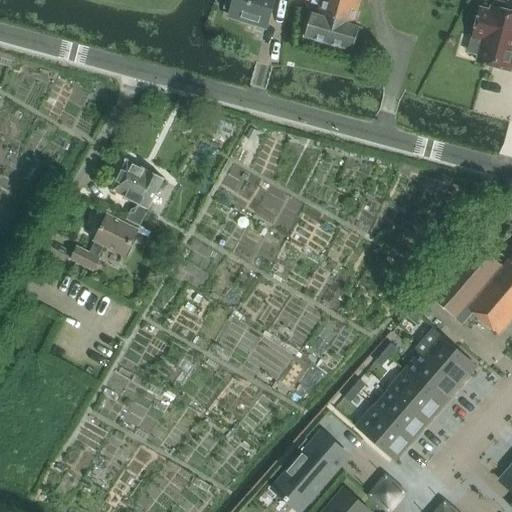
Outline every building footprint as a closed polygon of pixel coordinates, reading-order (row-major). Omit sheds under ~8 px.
[(266,26),(274,0),(233,0),(229,14),(232,15),(231,19),(241,22),(242,18),(266,26)] [(354,26),(361,0),(320,0),(316,15),(311,14),(305,38),(352,52),(359,28),(354,26)] [(477,63),(510,71),(511,62),(511,13),(506,12),(507,8),(505,4),(497,2),(493,4),(492,9),(491,8),(490,12),(481,10),(473,38),(482,41),(477,63)] [(140,226),(164,180),(148,171),(147,172),(128,161),(112,191),(138,205),(137,209),(132,211),(128,220),(140,226)] [(125,257),(139,231),(108,215),(95,242),(90,254),(78,248),(72,260),(93,271),(100,259),(98,258),(104,246),(125,257)] [(477,246),(432,299),(463,325),(474,313),(499,335),(511,319),(511,257),(503,268),(477,246)] [(413,331),(407,326),(399,335),(405,340),(413,331)] [(474,366),(440,337),(424,356),(458,385),(474,366)] [(398,349),(391,344),(384,353),(390,358),(398,349)] [(384,353),(376,362),(382,367),(390,358),(384,353)] [(424,356),(408,374),(442,404),(458,385),(424,356)] [(408,374),(392,392),(426,422),(442,404),(408,374)] [(366,386),(360,380),(352,389),(358,395),(366,386)] [(352,389),(344,399),(350,404),(358,395),(352,389)] [(392,392),(377,411),(411,440),(426,422),(392,392)] [(377,411),(360,429),(394,459),(411,440),(377,411)] [(299,511),(348,456),(322,434),(274,490),(298,511),(299,511)] [(511,470),(502,483),(511,491),(511,501),(508,506),(511,509),(511,470)] [(368,511),(344,491),(325,511),(368,511)]
